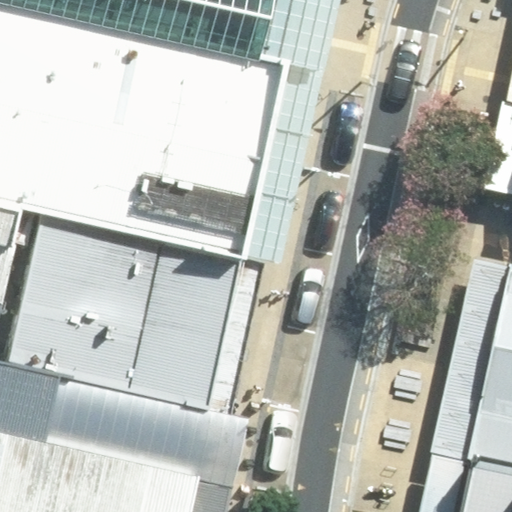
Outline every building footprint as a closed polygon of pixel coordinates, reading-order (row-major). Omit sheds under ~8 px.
[(0,0),(0,200),(31,207),(248,255),(257,256),(304,34),(311,0),(0,0)] [(511,169),(503,212),(511,214),(511,169)] [(0,444),(3,430),(210,475),(217,444),(225,408),(214,406),(0,359),(0,346),(31,207),(0,200),(0,444)] [(31,207),(0,346),(0,359),(214,406),(248,255),(31,207)] [(511,273),(486,268),(444,471),(511,485),(511,273)] [(0,511),(201,511),(210,475),(3,430),(0,444),(0,511)] [(511,511),(511,485),(444,471),(435,511),(511,511)]
